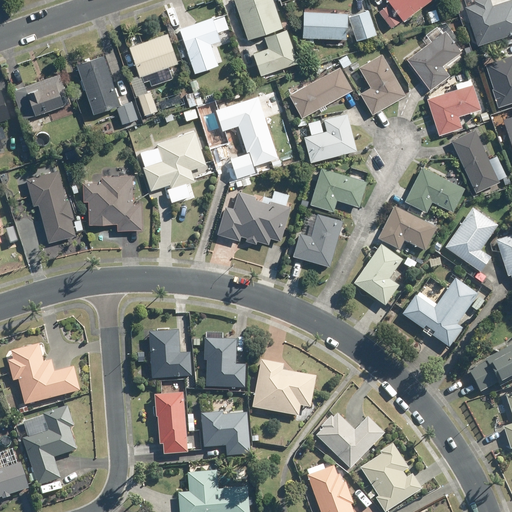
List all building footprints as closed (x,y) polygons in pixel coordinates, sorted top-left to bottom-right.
[(232,0),(246,38),(280,26),(271,0),(232,0)] [(386,0),(401,20),(427,0),(386,0)] [(471,0),(473,2),(463,5),(475,45),(489,41),(511,34),(511,0),(502,0),(490,4),(488,0),(471,0)] [(377,11),(389,27),(398,20),(386,5),(377,11)] [(374,33),(366,9),(347,16),(355,39),(374,33)] [(434,9),(426,12),(430,22),(438,19),(434,9)] [(344,12),(300,11),(299,37),(302,37),(302,42),(310,42),(310,38),(343,39),(344,12)] [(209,43),(218,40),(210,15),(176,27),(192,72),(216,64),(209,43)] [(263,36),(267,47),(252,52),(259,74),(296,61),(285,28),(263,36)] [(443,29),(405,58),(429,89),(447,74),(440,65),(459,50),(443,29)] [(168,67),(177,64),(167,35),(129,48),(139,77),(141,76),(144,82),(154,79),(156,85),(172,79),(168,67)] [(472,54),(469,47),(464,49),(467,57),(472,54)] [(73,63),(91,112),(117,102),(100,53),(73,63)] [(403,94),(380,53),(357,67),(368,86),(358,92),(371,114),(403,94)] [(499,109),(511,104),(511,54),(486,64),(495,89),(493,90),(499,109)] [(346,55),(338,60),(343,69),(351,64),(346,55)] [(313,68),(317,74),(323,71),(319,64),(313,68)] [(287,94),(300,117),(318,107),(323,104),(350,89),(337,66),(287,94)] [(21,118),(32,114),(67,102),(56,72),(21,85),(24,92),(13,96),(21,118)] [(425,98),(437,134),(460,126),(456,116),(478,108),(470,83),(468,84),(425,98)] [(151,92),(138,96),(144,115),(157,110),(151,92)] [(185,95),(189,107),(197,104),(193,93),(185,95)] [(255,95),(222,106),(229,127),(236,125),(245,151),(247,151),(252,165),(276,157),(255,95)] [(130,101),(114,107),(121,124),(136,118),(130,101)] [(193,107),(181,112),(185,121),(197,117),(193,107)] [(486,110),(478,113),(480,120),(488,118),(486,110)] [(310,133),(302,135),(309,161),(355,149),(345,112),(322,118),(325,130),(321,131),(310,133)] [(303,118),(294,119),(296,126),(304,124),(303,118)] [(139,137),(137,130),(131,132),(133,139),(139,137)] [(499,182),(474,130),(451,141),(476,193),(499,182)] [(142,166),(141,166),(149,190),(169,183),(170,188),(193,181),(190,169),(205,164),(194,131),(155,144),(157,147),(138,153),(142,166)] [(75,150),(64,154),(67,160),(78,156),(75,150)] [(278,159),(270,161),(272,168),(280,166),(278,159)] [(364,181),(320,167),(309,204),(331,210),(334,199),(357,206),(364,181)] [(422,168),(405,202),(426,212),(431,202),(452,212),(464,189),(422,168)] [(55,169),(24,178),(31,205),(36,203),(46,242),(73,235),(69,218),(71,218),(66,198),(63,199),(55,169)] [(101,184),(82,184),(83,202),(89,202),(89,225),(117,224),(117,231),(142,230),(141,205),(132,205),(131,177),(102,177),(101,184)] [(249,178),(241,180),(243,187),(251,185),(249,178)] [(260,201),(252,199),(253,196),(236,191),(231,208),(223,206),(215,234),(237,240),(238,235),(244,237),(255,240),(266,243),(268,236),(279,239),(288,207),(283,205),(286,194),(273,190),(269,204),(260,201)] [(394,208),(378,240),(399,251),(404,242),(425,253),(436,229),(394,208)] [(490,259),(480,252),(497,227),(472,210),(445,249),(480,274),(490,259)] [(292,254),(291,256),(327,266),(340,220),(316,213),(309,236),(298,233),(295,244),(292,254)] [(74,222),(76,231),(83,230),(81,220),(74,222)] [(511,234),(495,240),(506,277),(509,276),(511,285),(511,234)] [(389,280),(402,262),(381,246),(354,284),(385,307),(399,287),(389,280)] [(407,259),(403,266),(413,271),(416,264),(407,259)] [(415,297),(402,316),(422,330),(446,347),(460,328),(454,324),(475,294),(454,279),(433,309),(415,297)] [(479,298),(471,308),(477,312),(485,303),(479,298)] [(148,331),(152,377),(191,374),(190,352),(179,352),(178,329),(148,331)] [(206,385),(244,387),(245,364),(235,364),(236,339),(205,337),(204,359),(207,359),(206,385)] [(17,359),(11,360),(16,380),(22,379),(28,404),(84,390),(78,366),(58,371),(55,360),(47,362),(43,343),(15,350),(17,359)] [(511,347),(467,371),(479,392),(497,383),(511,374),(511,347)] [(281,367),(282,362),(259,357),(250,405),(297,414),(298,403),(308,405),(314,374),(281,367)] [(187,443),(182,392),(153,394),(155,416),(157,416),(160,443),(163,443),(164,454),(187,452),(188,449),(192,449),(191,443),(187,443)] [(511,417),(511,425),(503,428),(510,450),(511,449),(511,395),(506,397),(511,417)] [(72,427),(77,426),(70,406),(46,413),(47,416),(27,422),(32,437),(26,439),(40,486),(64,478),(57,457),(80,450),(72,427)] [(250,452),(246,411),(222,414),(221,411),(200,413),(203,446),(226,444),(227,455),(250,452)] [(319,424),(321,426),(314,433),(348,466),(383,431),(366,414),(353,428),(335,411),(331,415),(329,413),(319,424)] [(377,494),(375,496),(384,509),(420,486),(411,471),(405,475),(401,469),(407,465),(391,441),(378,449),(380,452),(358,465),(377,494)] [(0,497),(6,496),(33,487),(24,462),(21,463),(16,448),(0,453),(0,460),(3,469),(0,470),(0,497)] [(332,464),(305,474),(319,511),(353,511),(350,503),(352,502),(344,481),(342,482),(339,472),(336,473),(332,464)] [(216,469),(187,472),(189,492),(178,492),(179,511),(249,511),(249,503),(252,503),(252,495),(248,496),(247,486),(218,489),(216,469)] [(222,476),(220,478),(220,482),(222,485),(226,484),(229,482),(229,478),(226,476),(222,476)]
